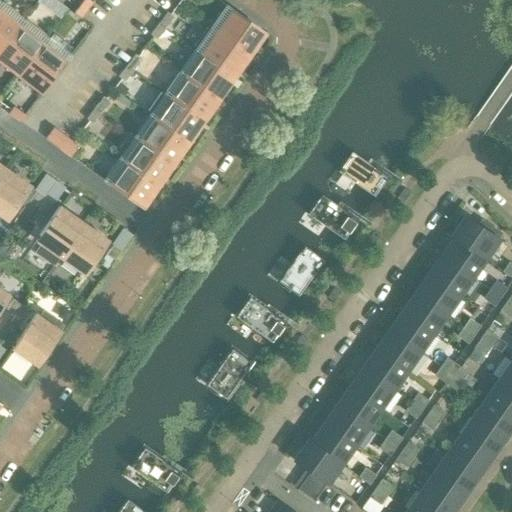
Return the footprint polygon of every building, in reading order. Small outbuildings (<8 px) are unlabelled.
[(88,0),(83,0),(77,8),(83,13),(92,2),(88,0)] [(0,50),(19,25),(17,24),(21,18),(3,4),(0,7),(0,50)] [(231,9),(216,32),(248,55),(256,43),(252,40),(260,29),(231,9)] [(167,12),(158,23),(166,29),(175,18),(167,12)] [(4,64),(18,75),(42,43),(40,41),(44,35),(26,21),(21,27),(19,25),(0,50),(0,53),(8,60),(4,64)] [(166,29),(158,23),(150,34),(158,40),(166,29)] [(216,32),(200,53),(233,76),(229,72),(235,63),(240,66),(248,55),(216,32)] [(42,43),(18,75),(31,85),(34,80),(45,88),(66,61),(42,43)] [(186,73),(185,75),(218,98),(218,97),(214,94),(220,85),(225,88),(233,76),(200,53),(199,55),(193,51),(180,69),(186,73)] [(135,54),(126,65),(134,71),(143,60),(135,54)] [(134,71),(126,65),(118,77),(126,83),(134,71)] [(171,95),(170,97),(203,120),(203,119),(198,116),(205,106),(210,110),(218,98),(185,75),(184,76),(178,72),(165,91),(171,95)] [(103,96),(94,108),(102,114),(111,102),(103,96)] [(170,97),(155,118),(188,141),(183,137),(190,128),(195,131),(203,120),(170,97)] [(9,113),(20,121),(25,115),(13,107),(9,113)] [(102,114),(94,108),(86,119),(94,125),(102,114)] [(155,118),(140,140),(173,163),(173,162),(168,159),(175,150),(180,153),(188,141),(155,118)] [(140,140),(125,161),(157,184),(158,184),(153,180),(160,171),(164,174),(173,163),(140,140)] [(62,150),(70,156),(77,147),(69,141),(62,150)] [(337,171),(373,196),(387,176),(351,151),(337,171)] [(157,184),(125,161),(124,163),(118,159),(105,177),(111,181),(109,184),(137,204),(145,193),(149,196),(157,184)] [(5,169),(0,176),(0,214),(0,215),(3,210),(10,215),(19,202),(29,187),(5,169)] [(19,214),(27,220),(36,206),(29,201),(36,192),(29,187),(19,202),(24,206),(19,214)] [(410,193),(409,192),(403,188),(397,198),(403,203),(410,193)] [(30,200),(37,206),(44,197),(36,192),(30,200)] [(306,215),(343,239),(357,220),(321,194),(306,215)] [(44,197),(37,206),(45,212),(52,203),(44,197)] [(45,212),(38,207),(29,221),(35,226),(45,212)] [(59,256),(60,257),(83,224),(58,207),(38,235),(45,239),(41,244),(59,256)] [(465,216),(452,235),(484,258),(497,239),(495,237),(499,232),(489,226),(486,231),(465,216)] [(83,224),(60,257),(78,269),(81,265),(87,269),(107,241),(83,224)] [(366,241),(373,246),(380,236),(373,231),(366,241)] [(454,238),(442,256),(471,277),(484,258),(452,235),(451,236),(454,238)] [(112,245),(106,255),(100,264),(108,270),(121,251),(112,245)] [(278,281),(297,295),(314,272),(323,260),(304,246),(278,281)] [(442,256),(428,275),(458,295),(471,277),(442,256)] [(502,271),(511,278),(511,264),(509,263),(502,271)] [(428,275),(415,293),(445,314),(458,295),(428,275)] [(495,281),(489,290),(500,297),(506,288),(495,281)] [(340,293),(334,288),(327,298),(333,302),(340,293)] [(0,290),(0,307),(8,296),(0,290)] [(500,297),(489,290),(483,298),(494,306),(500,297)] [(415,293),(402,312),(432,333),(445,314),(415,293)] [(235,317),(271,342),(285,323),(249,297),(235,317)] [(6,309),(14,315),(21,305),(13,299),(6,309)] [(511,315),(511,305),(506,302),(500,310),(511,317),(511,315)] [(21,305),(14,315),(9,323),(17,329),(29,311),(21,305)] [(15,343),(12,347),(30,360),(33,356),(39,360),(64,325),(43,310),(38,317),(34,314),(14,342),(15,343)] [(402,312),(389,331),(419,351),(432,333),(402,312)] [(469,319),(463,327),(474,334),(480,326),(469,319)] [(474,334),(463,327),(457,336),(468,343),(474,334)] [(486,330),(480,339),(490,346),(496,338),(486,330)] [(389,331),(376,349),(406,370),(419,351),(389,331)] [(308,339),(301,334),(294,344),(301,349),(308,339)] [(490,346),(480,339),(474,347),(484,355),(490,346)] [(206,385),(225,398),(250,362),(231,349),(206,385)] [(376,349),(363,368),(392,389),(406,370),(376,349)] [(446,358),(440,367),(450,374),(456,365),(446,358)] [(511,361),(499,380),(511,388),(511,361)] [(456,365),(450,374),(461,381),(467,372),(456,365)] [(434,375),(444,382),(450,374),(440,367),(434,375)] [(363,368),(350,387),(379,407),(392,389),(363,368)] [(450,374),(444,382),(455,390),(461,381),(450,374)] [(511,388),(499,380),(486,399),(511,416),(511,388)] [(350,387),(337,405),(366,426),(379,407),(350,387)] [(255,401),(261,405),(268,395),(262,390),(255,401)] [(417,393),(411,402),(421,409),(427,401),(417,393)] [(511,416),(486,399),(473,417),(502,438),(511,424),(511,416)] [(421,409),(411,402),(405,410),(415,418),(421,409)] [(337,405),(324,424),(353,445),(366,426),(337,405)] [(434,405),(428,414),(438,421),(444,412),(434,405)] [(438,421),(428,414),(422,422),(432,429),(438,421)] [(473,417),(460,436),(489,457),(502,438),(473,417)] [(324,424),(311,442),(313,444),(340,463),(353,445),(324,424)] [(391,431),(385,439),(395,446),(401,438),(391,431)] [(460,436),(447,455),(476,475),(489,457),(460,436)] [(395,446),(385,439),(379,448),(389,455),(395,446)] [(313,444),(311,442),(308,440),(294,460),(309,471),(297,489),(314,501),(340,463),(313,444)] [(407,442),(401,451),(412,458),(418,450),(407,442)] [(130,467),(166,492),(180,473),(144,447),(130,467)] [(412,458),(401,451),(395,459),(406,467),(412,458)] [(447,455),(434,473),(463,494),(476,475),(447,455)] [(365,468),(358,477),(369,484),(375,475),(365,468)] [(434,473),(421,492),(449,511),(450,511),(463,494),(434,473)] [(381,480),(375,488),(386,495),(392,487),(381,480)] [(203,489),(196,484),(189,494),(196,499),(203,489)] [(386,495),(375,488),(369,497),(380,504),(386,495)] [(449,511),(421,492),(407,511),(409,511),(449,511)] [(144,511),(126,499),(117,511),(144,511)] [(291,511),(278,503),(271,511),(291,511)]
